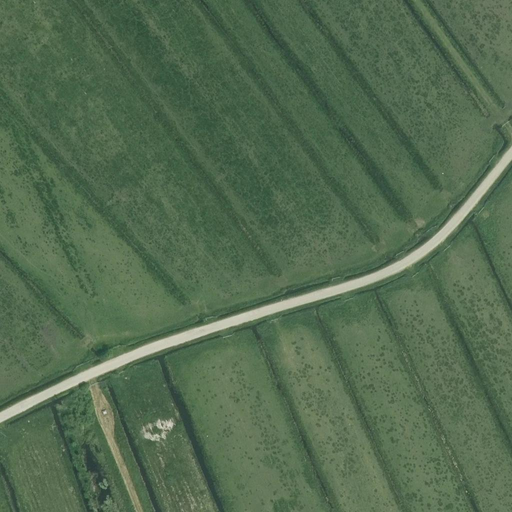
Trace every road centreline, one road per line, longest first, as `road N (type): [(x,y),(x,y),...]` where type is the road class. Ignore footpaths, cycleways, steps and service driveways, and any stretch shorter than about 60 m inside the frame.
road 1 (track): [(0,419),(141,352),(389,272),(441,235),(511,153)]
road 2 (track): [(511,132),(415,0)]
